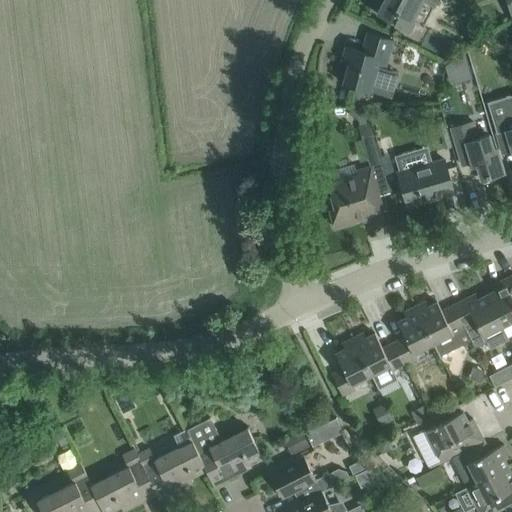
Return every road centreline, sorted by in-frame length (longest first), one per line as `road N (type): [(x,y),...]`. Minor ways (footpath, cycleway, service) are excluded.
road 1 (residential): [(327,0),(294,77),(274,196),(277,233),(304,306)]
road 2 (unclassified): [(0,363),(190,349),(304,306)]
road 3 (residential): [(304,306),(511,233)]
